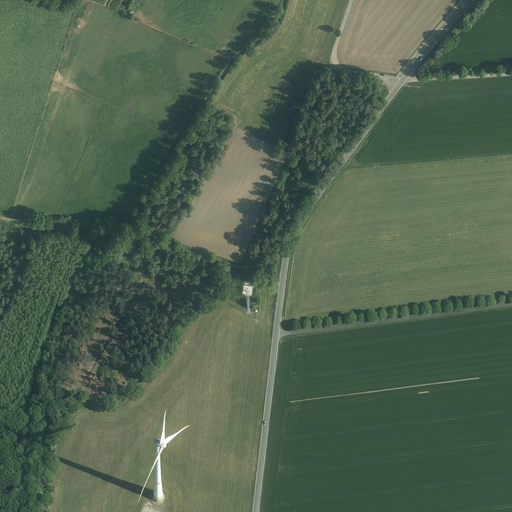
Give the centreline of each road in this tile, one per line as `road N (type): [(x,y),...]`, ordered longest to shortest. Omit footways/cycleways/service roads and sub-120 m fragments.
road 1 (secondary): [(255,511),(289,243),(402,80)]
road 2 (residential): [(402,80),(336,65),(351,0)]
road 3 (track): [(0,215),(120,227)]
